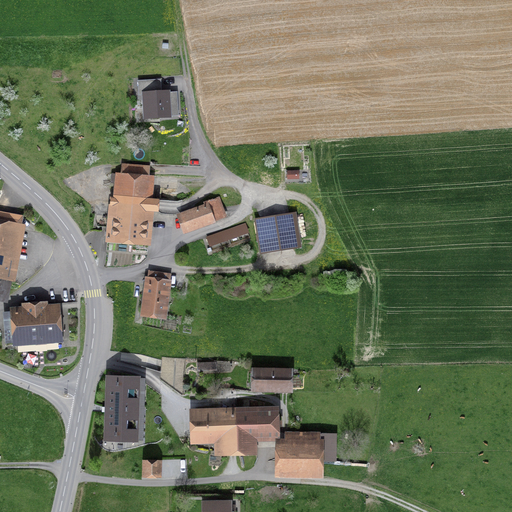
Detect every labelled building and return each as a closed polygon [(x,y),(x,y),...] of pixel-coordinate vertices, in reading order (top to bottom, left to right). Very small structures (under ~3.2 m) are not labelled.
[(145,94),(146,117),(169,116),(168,106),(177,106),(177,92),(145,94)] [(146,200),(149,167),(121,164),(120,173),(112,173),(111,182),(119,183),(116,218),(109,217),(107,238),(143,241),(145,209),(156,210),(161,214),(180,215),(181,203),(146,200)] [(206,206),(180,216),(185,231),(224,217),(217,198),(205,203),(206,206)] [(0,295),(1,296),(16,217),(0,213),(0,295)] [(256,219),(262,252),(298,245),(293,213),(256,219)] [(245,224),(203,239),(207,252),(250,238),(245,224)] [(163,315),(165,296),(167,297),(170,275),(150,272),(145,313),(163,315)] [(44,309),(44,306),(42,305),(14,308),(14,312),(6,313),(4,315),(6,330),(16,329),(17,344),(36,343),(37,344),(44,343),(45,342),(45,339),(58,338),(56,308),(44,309)] [(251,371),(251,388),(289,388),(290,372),(251,371)] [(108,377),(106,439),(136,440),(138,378),(108,377)] [(254,437),(273,437),(274,434),(274,413),(227,414),(227,411),(224,411),(224,414),(207,415),(207,410),(194,410),(195,438),(217,438),(217,454),(227,454),(228,452),(254,452),(254,437)] [(319,472),(319,461),(334,461),(334,435),(288,434),(286,444),(279,444),(279,472),(319,472)] [(147,464),(147,476),(156,476),(157,464),(147,464)] [(204,503),(204,511),(229,511),(229,503),(204,503)]
